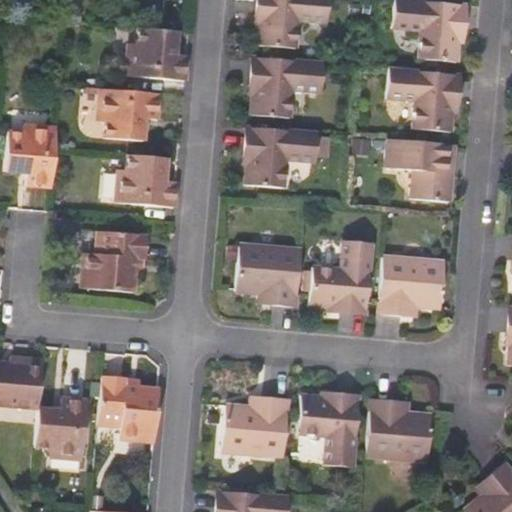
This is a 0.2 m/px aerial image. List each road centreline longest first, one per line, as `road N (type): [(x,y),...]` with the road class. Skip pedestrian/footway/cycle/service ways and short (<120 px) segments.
road 1 (residential): [(184,339),(465,360),(497,0)]
road 2 (residential): [(211,0),(184,339)]
road 3 (residential): [(26,234),(19,320),(184,339)]
road 4 (residential): [(184,339),(169,511)]
